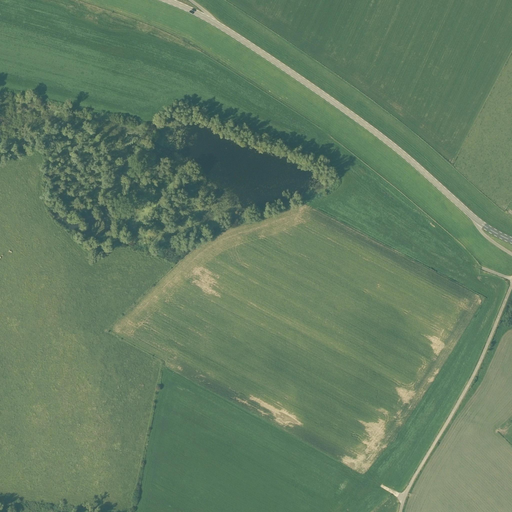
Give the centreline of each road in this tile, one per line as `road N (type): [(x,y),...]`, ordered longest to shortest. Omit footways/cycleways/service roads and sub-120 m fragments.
road 1 (tertiary): [(478,222),(384,136),(229,30),(166,0)]
road 2 (unclassified): [(400,511),(511,285)]
